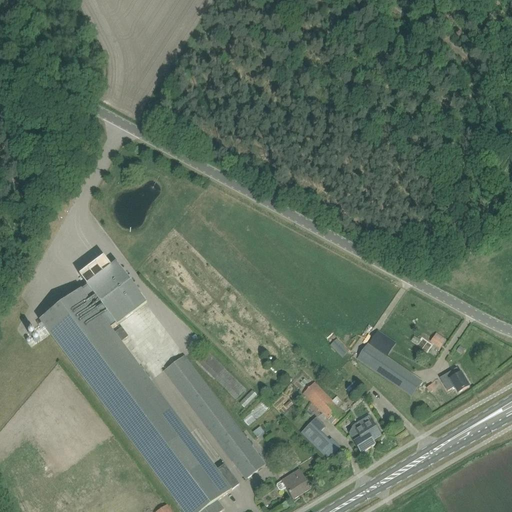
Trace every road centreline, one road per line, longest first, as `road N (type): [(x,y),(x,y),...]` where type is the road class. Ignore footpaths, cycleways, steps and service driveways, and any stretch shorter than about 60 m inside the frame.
road 1 (unclassified): [(511,332),(0,60)]
road 2 (primary): [(332,511),(490,418)]
road 3 (track): [(511,147),(421,286)]
